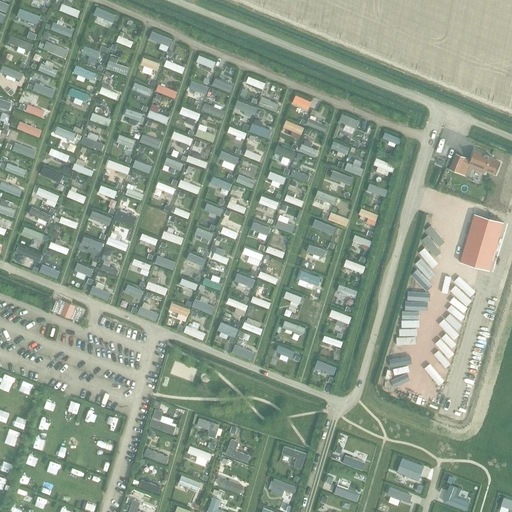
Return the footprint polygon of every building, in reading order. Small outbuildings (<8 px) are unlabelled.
[(79,10),(61,2),(58,9),(76,16),(79,10)] [(0,13),(6,15),(8,10),(0,6),(0,13)] [(38,14),(21,8),(18,16),(35,23),(38,14)] [(121,16),(101,8),(98,15),(118,23),(121,16)] [(73,29),(53,21),(51,25),(50,28),(70,36),(73,29)] [(113,32),(94,24),(91,31),(110,39),(113,32)] [(172,38),(152,30),(149,37),(169,46),(172,38)] [(137,41),(117,33),(114,41),(134,49),(137,41)] [(31,43),(9,34),(7,41),(29,49),(31,43)] [(46,43),(43,50),(65,59),(68,52),(46,43)] [(100,51),(85,44),(82,52),(102,60),(105,53),(100,51)] [(218,61),(198,53),(195,60),(215,68),(218,61)] [(162,64),(142,56),(139,63),(159,71),(162,64)] [(185,66),(166,58),(166,59),(164,62),(163,65),(182,74),(185,66)] [(128,68),(108,60),(105,67),(125,75),(128,68)] [(22,72),(1,63),(0,66),(0,71),(19,79),(22,72)] [(37,69),(55,77),(58,70),(40,63),(37,69)] [(97,74),(77,66),(74,73),(94,81),(97,74)] [(266,82),(246,74),(243,81),(263,90),(266,82)] [(234,85),(214,77),(211,84),(231,92),(234,85)] [(210,87),(190,79),(187,86),(207,94),(210,87)] [(153,89),(133,80),(130,88),(150,96),(153,89)] [(178,90),(158,82),(155,90),(175,98),(178,90)] [(36,85),(34,91),(50,97),(52,91),(36,85)] [(120,93),(101,85),(98,92),(118,100),(120,93)] [(90,94),(70,86),(67,93),(87,102),(90,94)] [(313,102),(293,94),(290,101),(310,109),(313,102)] [(281,105),(261,97),(258,104),(278,113),(281,105)] [(11,103),(0,98),(0,106),(9,110),(11,103)] [(256,106),(237,98),(234,105),(253,113),(256,106)] [(84,110),(64,102),(61,109),(81,118),(84,110)] [(225,110),(205,102),(202,109),(222,117),(225,110)] [(27,103),(24,110),(41,116),(44,110),(27,103)] [(201,112),(181,104),(178,111),(198,119),(201,112)] [(146,115),(126,107),(123,114),(143,122),(146,115)] [(169,116),(149,108),(146,115),(166,123),(169,116)] [(111,119),(91,111),(88,118),(108,126),(111,119)] [(361,120),(341,112),(338,119),(358,127),(361,120)] [(329,124),(309,116),(306,123),(326,131),(329,124)] [(305,127),(286,118),(283,126),(302,134),(305,127)] [(40,129),(20,121),(17,129),(37,137),(40,129)] [(76,133),(56,124),(53,132),(73,140),(76,133)] [(270,131),(253,124),(251,131),(268,137),(270,131)] [(246,132),(229,125),(227,131),(244,138),(246,132)] [(217,135),(197,126),(195,132),(194,134),(214,142),(217,135)] [(404,138),(384,129),(381,137),(401,145),(404,138)] [(193,139),(173,131),(170,138),(190,146),(193,139)] [(137,140),(117,132),(114,139),(134,147),(137,140)] [(103,142),(83,134),(80,141),(100,149),(103,142)] [(163,143),(143,134),(140,142),(160,150),(163,143)] [(351,146),(331,138),(328,145),(348,154),(351,146)] [(30,148),(15,142),(12,149),(28,155),(30,148)] [(320,151),(300,143),(297,150),(317,159),(320,151)] [(296,152),(277,144),(274,151),(293,159),(296,152)] [(70,154),(50,146),(47,153),(67,161),(70,154)] [(265,156),(246,147),(243,155),(262,163),(265,156)] [(241,157),(221,149),(218,156),(238,164),(241,157)] [(456,154),(450,169),(459,173),(462,165),(485,174),(486,171),(496,175),(501,163),(491,159),(492,157),(475,150),(470,161),(465,159),(465,158),(456,154)] [(209,161),(189,153),(187,158),(186,160),(206,169),(209,161)] [(186,163),(166,155),(163,162),(183,170),(186,163)] [(396,164),(376,156),(373,163),(393,172),(396,164)] [(130,167),(110,159),(107,166),(127,174),(130,167)] [(154,168),(134,160),(131,167),(151,175),(154,168)] [(365,169),(345,161),(342,168),(362,176),(365,169)] [(94,170),(74,162),(71,169),(91,177),(94,170)] [(345,171),(325,163),(322,171),(342,179),(345,171)] [(25,171),(8,164),(5,171),(22,178),(25,171)] [(63,173),(43,165),(40,172),(60,181),(63,173)] [(313,176),(293,168),(290,175),(310,184),(313,176)] [(289,179),(269,171),(266,178),(286,187),(289,179)] [(257,181),(238,173),(235,180),(255,188),(257,181)] [(233,183),(213,175),(210,182),(230,190),(233,183)] [(22,184),(2,176),(0,181),(0,183),(19,192),(22,184)] [(200,186),(181,178),(178,184),(178,185),(197,194),(200,186)] [(176,189),(156,181),(153,188),(173,197),(176,189)] [(389,189),(369,181),(366,188),(386,196),(389,189)] [(120,191),(100,183),(97,190),(117,199),(120,191)] [(58,194),(39,186),(36,193),(55,202),(58,194)] [(145,194),(125,186),(122,193),(142,201),(145,194)] [(88,196),(68,188),(65,195),(85,203),(88,196)] [(337,196),(317,188),(314,195),(334,204),(337,196)] [(281,202),(261,194),(258,201),(278,209),(281,202)] [(248,207),(228,199),(225,206),(245,214),(248,207)] [(225,209),(205,201),(202,208),(222,216),(225,209)] [(13,209),(0,204),(0,212),(11,216),(13,209)] [(193,213),(174,205),(171,212),(190,220),(193,213)] [(51,214),(31,206),(28,213),(48,221),(51,214)] [(168,214),(149,206),(146,213),(165,221),(168,214)] [(380,214),(360,206),(357,213),(377,221),(380,214)] [(111,216),(91,208),(88,215),(108,223),(111,216)] [(137,217),(118,209),(115,216),(134,224),(137,217)] [(407,244),(416,212),(411,211),(402,242),(407,244)] [(328,222),(308,214),(305,221),(325,229),(328,222)] [(475,214),(460,262),(490,271),(504,222),(475,214)] [(80,222),(62,216),(60,223),(77,230),(80,222)] [(297,226),(277,218),(274,225),(294,233),(297,226)] [(272,228),(253,220),(250,227),(269,235),(272,228)] [(223,227),(239,233),(241,226),(225,221),(223,227)] [(9,226),(0,222),(0,230),(6,233),(9,226)] [(217,233),(197,225),(194,232),(214,241),(217,233)] [(44,234),(24,226),(21,233),(41,241),(44,234)] [(184,238),(164,230),(161,237),(181,245),(184,238)] [(161,240),(141,231),(138,239),(158,247),(161,240)] [(374,240),(354,232),(351,239),(371,247),(374,240)] [(104,243),(85,234),(82,242),(101,250),(104,243)] [(128,243),(108,235),(105,242),(125,251),(128,243)] [(342,245),(322,237),(319,244),(339,252),(342,245)] [(69,248),(50,240),(47,247),(67,256),(69,248)] [(320,248),(300,240),(297,247),(317,255),(320,248)] [(288,252),(268,244),(265,251),(285,259),(288,252)] [(39,253),(20,245),(17,252),(36,260),(39,253)] [(217,254),(214,261),(226,267),(232,253),(216,245),(213,252),(217,254)] [(264,253),(244,245),(241,252),(261,260),(264,253)] [(208,259),(188,251),(185,258),(205,267),(208,259)] [(175,263),(156,255),(153,262),(172,270),(175,263)] [(153,265),(133,257),(130,264),(150,272),(153,265)] [(366,265),(346,257),(343,264),(363,273),(366,265)] [(97,269),(77,261),(74,268),(94,276),(97,269)] [(121,270),(101,262),(98,269),(118,277),(121,270)] [(61,272),(41,264),(38,271),(58,280),(61,272)] [(315,273),(296,265),(293,272),(312,280),(315,273)] [(208,266),(206,275),(216,277),(218,269),(208,266)] [(280,278),(260,269),(257,277),(277,285),(280,278)] [(256,279),(236,271),(233,278),(253,286),(256,279)] [(199,283),(179,275),(176,282),(196,290),(199,283)] [(224,283),(204,275),(201,283),(221,291),(224,283)] [(168,288),(148,280),(145,287),(165,295),(168,288)] [(146,291),(126,282),(123,290),(143,298),(146,291)] [(359,291),(339,282),(336,290),(356,298),(359,291)] [(112,294),(92,286),(90,293),(109,301),(112,294)] [(303,296),(286,289),(283,297),(301,304),(303,296)] [(272,302),(252,294),(249,301),(269,309),(272,302)] [(248,304),(229,296),(226,303),(245,311),(248,304)] [(214,306),(195,298),(192,305),(211,314),(214,306)] [(52,311),(79,322),(83,312),(74,309),(75,306),(66,302),(65,305),(56,301),(52,311)] [(191,309),(171,301),(168,308),(188,316),(191,309)] [(160,314),(140,306),(137,314),(157,322),(160,314)] [(352,316),(332,308),(329,315),(349,323),(352,316)] [(320,319),(300,311),(297,318),(317,326),(320,319)] [(303,327),(284,319),(281,326),(301,335),(303,327)] [(264,328),(244,320),(241,327),(261,335),(264,328)] [(240,329),(220,321),(217,328),(237,336),(240,329)] [(206,333),(186,325),(184,332),(203,340),(206,333)] [(344,341),(325,333),(322,340),(341,348),(344,341)] [(311,345),(291,337),(288,344),(308,352),(311,345)] [(295,352),(275,343),(273,351),(292,359),(295,352)] [(253,352),(234,344),(231,351),(250,360),(253,352)] [(337,367),(318,359),(315,366),(334,374),(337,367)] [(304,372),(284,364),(281,371),(301,379),(304,372)] [(1,379),(10,381),(13,369),(4,367),(1,379)] [(21,386),(29,389),(32,377),(24,375),(21,386)] [(69,402),(76,406),(82,393),(75,390),(69,402)] [(87,417),(91,405),(81,402),(77,414),(87,417)] [(1,403),(0,405),(0,413),(7,415),(10,405),(1,403)] [(23,422),(27,411),(17,407),(13,418),(23,422)] [(114,422),(115,408),(107,408),(106,422),(114,422)] [(155,409),(148,426),(173,435),(176,427),(160,421),(163,412),(155,409)] [(120,426),(125,414),(119,412),(114,423),(120,426)] [(219,425),(199,418),(197,425),(210,430),(208,436),(215,438),(219,425)] [(9,423),(8,433),(20,435),(22,424),(9,423)] [(225,454),(247,463),(250,456),(235,450),(239,441),(231,439),(225,454)] [(74,442),(70,456),(76,457),(79,444),(74,442)] [(211,451),(190,445),(188,453),(208,460),(211,451)] [(306,454),(284,446),(282,453),(296,458),(293,466),(301,469),(306,454)] [(29,448),(29,459),(40,459),(40,448),(29,448)] [(166,454),(145,448),(143,456),(163,463),(166,454)] [(113,453),(103,450),(99,461),(110,464),(113,453)] [(0,465),(9,469),(13,459),(3,455),(0,462),(0,465)] [(367,464),(345,455),(342,463),(364,472),(367,464)] [(425,468),(402,460),(399,468),(422,476),(425,468)] [(202,481),(182,474),(179,482),(200,489),(202,481)] [(242,483),(222,476),(219,485),(240,491),(242,483)] [(295,484),(275,477),(272,486),(292,492),(295,484)] [(161,485),(141,479),(138,487),(158,494),(161,485)] [(360,494),(337,485),(334,493),(357,502),(360,494)] [(413,495),(391,486),(388,494),(410,503),(413,495)] [(470,503),(448,494),(445,502),(467,511),(470,503)] [(206,511),(227,511),(218,508),(221,499),(212,496),(206,511)] [(511,498),(505,496),(502,504),(511,508),(511,498)] [(127,511),(141,511),(137,510),(140,502),(132,500),(127,511)]
